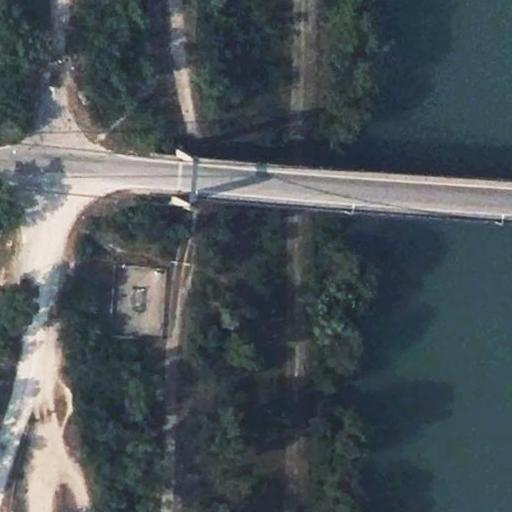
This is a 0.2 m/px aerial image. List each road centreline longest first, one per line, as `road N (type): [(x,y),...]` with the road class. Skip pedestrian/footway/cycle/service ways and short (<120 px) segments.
road 1 (track): [(174,0),(194,142),(194,210),(180,266),(161,511)]
road 2 (track): [(42,511),(45,413),(36,373),(54,0)]
road 3 (unclassified): [(511,199),(0,167)]
